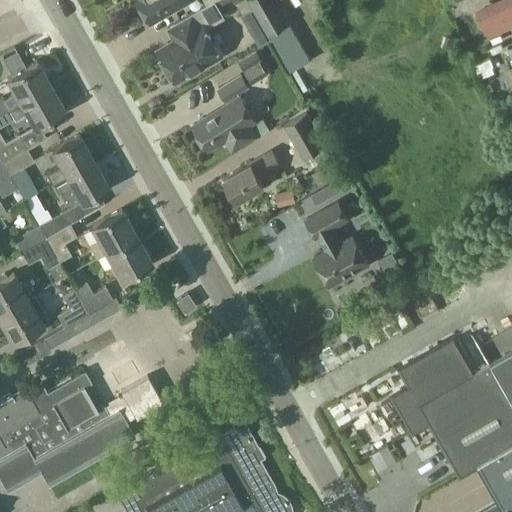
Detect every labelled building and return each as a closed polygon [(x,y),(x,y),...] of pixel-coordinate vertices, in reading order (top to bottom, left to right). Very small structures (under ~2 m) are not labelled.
[(140,0),(153,21),(189,0),(140,0)] [(216,0),(215,0),(209,4),(176,22),(184,36),(160,49),(177,79),(192,71),(195,72),(223,56),(207,27),(226,16),(216,0)] [(290,20),(278,0),(250,0),(269,32),(290,20)] [(511,0),(493,0),(476,8),(489,37),(511,26),(511,0)] [(288,22),(269,33),(289,71),(310,60),(288,22)] [(4,99),(9,108),(52,84),(38,60),(8,76),(16,91),(4,99)] [(251,86),(242,72),(218,87),(227,103),(194,123),(210,149),(227,138),(234,150),(258,135),(251,124),(258,119),(241,92),(251,86)] [(52,84),(9,108),(14,118),(28,111),(36,126),(66,109),(52,84)] [(307,112),(284,126),(303,158),(326,144),(307,112)] [(0,131),(0,156),(3,162),(4,162),(28,148),(19,133),(5,141),(0,131)] [(53,183),(94,159),(80,133),(54,148),(63,164),(47,173),(53,183)] [(28,148),(4,162),(11,174),(34,160),(28,148)] [(238,199),(264,184),(260,177),(282,164),(273,148),(251,161),(251,162),(225,177),(238,199)] [(94,159),(53,183),(58,193),(74,184),(83,200),(109,185),(94,159)] [(18,186),(11,174),(4,162),(3,162),(0,163),(0,191),(2,195),(18,186)] [(329,196),(352,183),(353,183),(347,173),(346,173),(323,187),(329,196)] [(314,256),(331,284),(369,262),(353,234),(341,241),(333,227),(349,218),(338,200),(306,218),(317,236),(318,235),(326,249),(314,256)] [(77,202),(39,223),(46,236),(84,215),(77,202)] [(107,251),(136,234),(122,208),(93,225),(100,237),(87,244),(95,258),(107,251)] [(21,251),(46,236),(39,223),(14,238),(21,251)] [(46,236),(60,260),(71,254),(65,242),(77,235),(70,223),(46,236)] [(122,277),(152,260),(136,234),(107,251),(122,277)] [(47,268),(60,260),(46,236),(21,251),(28,263),(41,256),(47,268)] [(377,259),(388,279),(403,270),(392,251),(377,259)] [(0,312),(28,296),(14,272),(0,279),(0,312)] [(89,311),(113,298),(106,285),(93,292),(86,281),(75,287),(89,311)] [(420,289),(417,290),(415,283),(397,288),(407,319),(428,312),(420,289)] [(57,313),(64,326),(89,311),(75,287),(63,294),(69,306),(57,313)] [(187,292),(184,294),(177,299),(185,311),(195,304),(187,292)] [(28,296),(0,312),(0,317),(13,340),(43,323),(43,322),(48,319),(34,295),(29,298),(28,296)] [(115,296),(113,298),(89,311),(64,326),(43,337),(50,348),(122,307),(115,296)] [(314,369),(361,345),(351,326),(305,349),(314,369)] [(454,337),(400,368),(410,385),(393,395),(414,431),(431,421),(461,473),(478,464),(505,511),(511,511),(511,349),(474,371),(454,337)] [(135,434),(128,421),(164,401),(149,374),(122,389),(124,392),(96,408),(84,386),(92,382),(86,370),(48,391),(43,382),(15,398),(12,392),(0,398),(0,477),(7,490),(41,470),(48,483),(135,434)] [(127,511),(292,511),(293,508),(292,502),(286,494),(278,490),(273,489),(272,484),(275,482),(260,457),(265,454),(244,418),(194,446),(116,491),(126,509),(127,511)]
